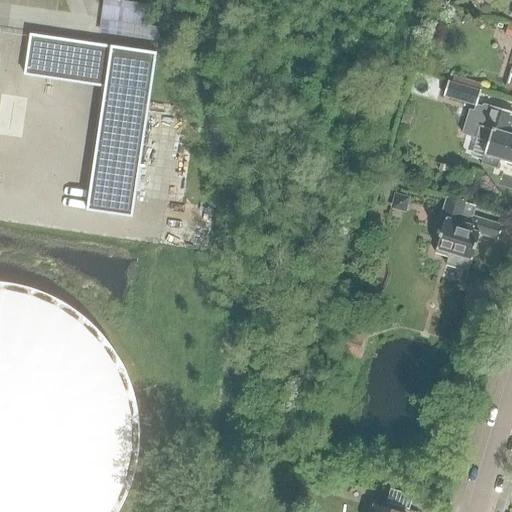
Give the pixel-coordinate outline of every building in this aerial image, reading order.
[(102,34),(151,35),(151,4),(103,3),(102,34)] [(150,93),(156,53),(111,47),(105,87),(150,93)] [(474,107),(475,105),(476,105),(480,92),(448,82),(443,97),(474,107)] [(488,109),(476,105),(475,105),(474,107),(469,124),(479,127),(475,139),(487,143),(481,163),(496,168),(499,159),(511,163),(511,135),(506,134),(511,115),(511,113),(489,106),(488,109)] [(143,140),(97,133),(94,153),(140,159),(143,140)] [(91,172),(137,179),(140,159),(94,153),(91,172)] [(91,172),(88,192),(111,195),(134,198),(134,197),(137,179),(91,172)] [(86,211),(108,214),(111,195),(88,192),(86,211)] [(405,213),(410,198),(394,194),(390,209),(405,213)] [(130,218),(131,218),(134,198),(111,195),(108,214),(130,218)] [(434,254),(448,258),(445,266),(468,272),(479,234),(498,239),(500,233),(502,227),(473,218),(476,208),(445,199),(439,219),(444,221),(434,254)] [(0,511),(117,511),(129,488),(136,464),(139,434),(138,419),(136,409),(134,399),(131,388),(127,378),(120,363),(114,353),(105,340),(96,330),(86,320),(75,311),(63,303),(48,295),(22,287),(10,284),(0,282),(0,511)] [(357,357),(363,337),(347,332),(341,352),(357,357)]
